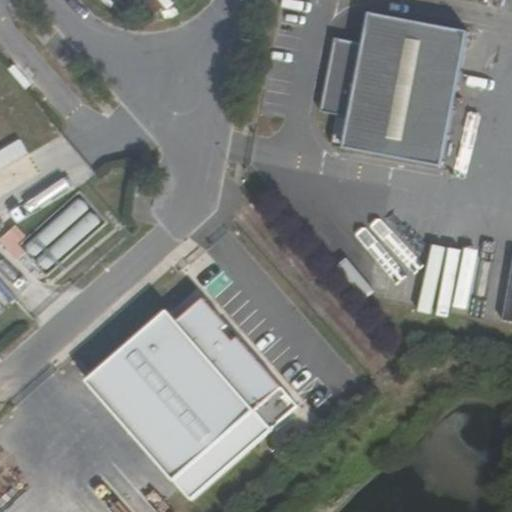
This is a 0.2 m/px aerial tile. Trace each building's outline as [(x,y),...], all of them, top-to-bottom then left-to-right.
[(451,173),(476,37),(377,19),(372,49),(342,44),(329,119),(358,124),(352,155),(451,173)] [(129,118),(119,128),(143,151),(153,141),(129,118)] [(24,143),(0,153),(0,171),(30,159),(24,143)] [(0,240),(0,241),(16,260),(28,250),(46,272),(103,224),(82,199),(29,243),(16,228),(0,240)] [(183,315),(172,304),(88,373),(193,495),(298,403),(205,293),(183,315)] [(0,305),(0,328),(12,319),(0,305)]
